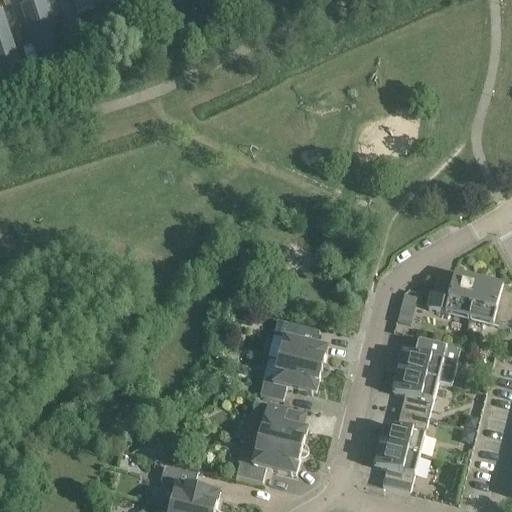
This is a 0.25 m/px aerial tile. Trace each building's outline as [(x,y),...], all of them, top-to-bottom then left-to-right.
[(94,0),(69,0),(74,16),(97,9),(94,0)] [(62,58),(44,1),(21,8),(40,65),(62,58)] [(104,18),(107,27),(108,26),(109,26),(120,23),(117,13),(106,17),(104,18)] [(0,77),(20,71),(2,14),(0,14),(0,77)] [(91,22),(94,31),(107,27),(104,18),(91,22)] [(33,78),(36,88),(48,84),(45,74),(33,78)] [(25,91),(36,88),(33,78),(22,82),(25,91)] [(444,303),(432,300),(429,313),(445,317),(469,323),(480,283),(455,277),(451,294),(446,293),(444,303)] [(511,298),(502,296),(504,289),(480,283),(469,323),(511,334),(511,329),(511,298)] [(416,313),(419,302),(406,298),(402,310),(416,313)] [(238,310),(235,324),(251,328),(254,314),(238,310)] [(323,375),(329,352),(317,349),(320,335),(279,325),(275,339),(285,342),(279,364),(323,375)] [(403,356),(398,376),(439,386),(451,391),(461,352),(420,342),(415,359),(403,356)] [(264,384),(260,399),(284,404),(287,391),(317,398),(323,375),(279,364),(276,376),(264,384)] [(405,400),(401,417),(429,424),(433,407),(439,386),(398,376),(392,397),(405,400)] [(299,417),(255,406),(252,419),(251,419),(245,442),(302,457),(308,433),(296,430),(299,417)] [(425,439),(429,424),(401,417),(397,434),(384,431),(379,452),(420,462),(425,439)] [(476,433),(479,422),(467,419),(464,430),(476,433)] [(472,448),(476,436),(464,433),(460,444),(472,448)] [(301,464),(302,457),(245,442),(240,466),(237,479),(263,486),(267,472),(297,480),(301,464)] [(414,482),(420,462),(379,452),(374,472),(386,476),(382,492),(410,499),(414,482)] [(178,469),(180,458),(167,455),(164,465),(178,469)] [(174,498),(171,510),(177,511),(217,511),(221,498),(195,492),(198,478),(165,470),(161,485),(168,496),(174,498)] [(447,490),(444,504),(456,507),(460,494),(447,490)]
